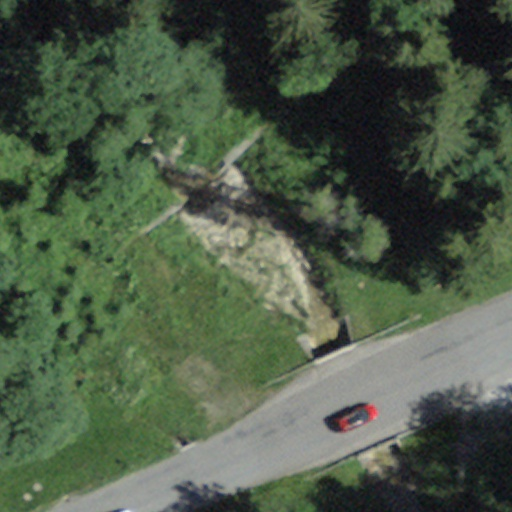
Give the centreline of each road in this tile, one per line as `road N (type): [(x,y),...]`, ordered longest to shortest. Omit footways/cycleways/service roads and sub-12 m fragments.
road 1 (secondary): [(511,343),(131,511)]
road 2 (track): [(511,477),(463,364)]
